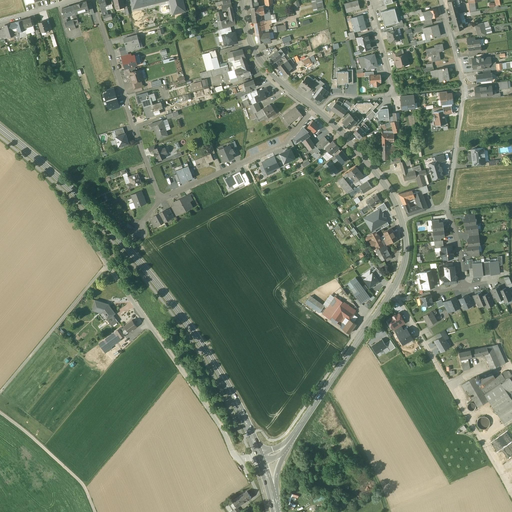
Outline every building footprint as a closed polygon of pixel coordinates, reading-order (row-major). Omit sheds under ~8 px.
[(105,0),(97,0),(104,20),(111,18),(110,15),(108,16),(106,10),(105,6),(107,5),(109,5),(107,0),(105,0)] [(122,0),(113,0),(116,9),(124,7),(122,0)] [(182,0),(130,0),(133,9),(169,0),(173,15),(186,12),(182,0)] [(312,0),(311,0),(313,11),(324,9),(322,0),(312,0)] [(357,0),(344,4),(347,12),(360,9),(357,0)] [(87,1),(79,3),(82,12),(89,10),(88,4),(87,1)] [(79,3),(73,5),(76,13),(82,12),(79,3)] [(251,7),(250,7),(251,16),(252,16),(258,15),(264,14),(265,14),(264,9),(263,6),(262,6),(258,7),(258,6),(251,7)] [(69,7),(62,9),(63,12),(62,13),(62,15),(64,14),(64,16),(65,16),(65,18),(68,17),(67,16),(72,14),(69,7)] [(457,7),(449,9),(451,15),(459,13),(457,7)] [(395,8),(381,12),(385,25),(395,23),(395,21),(394,17),(397,16),(395,8)] [(437,8),(429,11),(431,18),(439,16),(437,8)] [(429,11),(423,12),(424,16),(425,20),(431,18),(429,11)] [(459,13),(451,15),(453,22),(461,20),(459,13)] [(362,15),(350,18),(354,32),(366,29),(362,15)] [(31,17),(23,20),(25,28),(33,25),(32,21),(31,17)] [(228,20),(225,21),(226,27),(236,25),(235,19),(231,20),(230,18),(228,19),(228,20)] [(23,20),(15,22),(18,31),(18,32),(25,30),(25,28),(23,20)] [(46,20),(39,22),(42,32),(46,31),(49,30),(46,20)] [(265,20),(260,21),(261,30),(265,29),(270,28),(270,26),(271,25),(270,20),(265,20)] [(259,21),(254,22),(255,31),(256,35),(262,34),(261,30),(260,21),(259,21)] [(483,23),(474,25),(477,37),(478,37),(486,35),(483,23)] [(11,24),(4,25),(5,28),(7,34),(13,32),(11,24)] [(33,25),(25,28),(25,30),(26,33),(35,31),(35,30),(35,31),(33,25)] [(437,25),(424,28),(427,39),(440,36),(439,30),(438,30),(437,25)] [(226,34),(232,33),(230,27),(218,30),(219,36),(222,35),(226,34)] [(193,28),(187,29),(190,38),(196,36),(193,28)] [(393,30),(387,31),(390,43),(400,40),(397,29),(393,30)] [(228,45),(238,42),(235,32),(232,33),(226,34),(227,40),(228,45)] [(269,33),(263,34),(263,33),(262,34),(256,35),(255,35),(257,43),(264,41),(264,43),(270,41),(269,33)] [(137,35),(123,39),(125,44),(127,50),(127,51),(128,51),(140,47),(137,35)] [(367,35),(357,38),(360,51),(371,48),(367,35)] [(434,47),(426,49),(427,57),(431,56),(432,62),(441,60),(439,51),(443,51),(444,51),(442,44),(434,45),(434,47)] [(242,49),(233,51),(235,60),(240,58),(245,57),(242,49)] [(400,49),(392,51),(394,57),(402,55),(400,49)] [(278,51),(278,50),(270,56),(275,62),(280,58),(282,56),(278,51)] [(216,51),(210,52),(211,53),(215,69),(216,68),(220,67),(216,51)] [(211,53),(203,55),(207,71),(209,70),(215,69),(211,53)] [(373,54),(363,57),(366,67),(367,70),(378,67),(376,59),(374,59),(373,54)] [(131,56),(124,58),(124,59),(126,68),(137,65),(134,55),(131,56)] [(402,55),(394,57),(394,58),(395,58),(398,67),(404,65),(404,64),(407,63),(408,62),(407,59),(406,59),(405,55),(402,55)] [(245,57),(240,58),(243,67),(241,68),(235,70),(234,70),(235,72),(236,75),(250,71),(245,57)] [(480,57),(477,58),(477,59),(472,59),(473,69),(489,67),(488,58),(480,58),(480,57)] [(235,60),(231,61),(235,70),(241,68),(243,67),(240,58),(235,60)] [(292,68),(286,61),(283,63),(290,71),(293,70),(292,68)] [(283,63),(278,66),(285,75),(290,71),(283,63)] [(227,65),(220,67),(216,68),(215,69),(209,70),(200,73),(201,78),(211,76),(223,73),(229,71),(227,65)] [(447,67),(437,69),(437,70),(438,75),(440,75),(441,81),(444,80),(444,81),(450,80),(447,67)] [(136,71),(129,73),(132,82),(131,82),(132,83),(140,80),(142,80),(140,76),(141,74),(141,72),(139,71),(136,72),(136,71)] [(250,71),(236,75),(237,77),(238,80),(249,76),(249,77),(250,76),(249,76),(251,75),(250,71)] [(348,71),(336,72),(337,79),(337,84),(345,84),(345,83),(348,83),(348,71)] [(374,75),(369,76),(369,83),(374,83),(374,87),(379,86),(379,82),(381,82),(381,80),(381,77),(380,75),(374,75)] [(304,81),(303,80),(299,86),(307,91),(312,85),(314,82),(313,81),(307,77),(304,81)] [(253,79),(244,83),(244,84),(247,90),(255,87),(253,79)] [(140,80),(132,83),(134,89),(142,87),(140,80)] [(319,81),(315,87),(317,89),(315,91),(317,93),(321,86),(322,87),(325,84),(320,80),(319,81)] [(507,81),(498,82),(499,89),(507,88),(507,81)] [(203,88),(200,82),(192,84),(194,91),(203,88)] [(244,84),(237,86),(239,93),(247,90),(244,84)] [(322,87),(321,86),(317,93),(313,96),(321,102),(328,92),(322,87)] [(491,86),(475,87),(476,96),(492,94),(491,86)] [(108,93),(104,94),(106,101),(116,98),(114,91),(108,93)] [(147,92),(136,96),(138,102),(144,100),(144,102),(142,103),(143,107),(146,107),(153,105),(153,104),(150,97),(149,98),(147,92)] [(258,95),(255,96),(255,97),(257,102),(266,99),(264,93),(259,94),(258,95)] [(447,95),(441,95),(441,96),(442,104),(452,103),(451,94),(447,94),(447,95)] [(116,98),(106,101),(109,108),(112,107),(118,105),(119,105),(116,98)] [(401,99),(401,102),(402,102),(402,105),(401,105),(402,109),(413,108),(412,105),(414,104),(413,98),(401,99)] [(351,104),(347,100),(343,105),(348,109),(348,108),(351,104)] [(153,105),(146,107),(147,111),(145,111),(147,118),(154,116),(153,111),(163,108),(161,102),(153,104),(153,105)] [(257,103),(250,106),(252,109),(254,113),(260,110),(257,103)] [(338,105),(335,103),(331,109),(336,113),(340,106),(338,105)] [(361,113),(364,113),(363,103),(357,103),(355,105),(354,106),(357,109),(361,113)] [(371,103),(363,103),(364,113),(365,113),(370,109),(374,105),(372,104),(371,103)] [(378,120),(389,119),(388,114),(388,105),(383,106),(376,114),(374,116),(378,120)] [(268,108),(267,106),(263,109),(269,117),(276,113),(271,106),(268,108)] [(341,107),(340,106),(336,113),(341,117),(342,116),(346,111),(341,107)] [(451,106),(443,107),(443,111),(444,114),(452,113),(451,106)] [(295,107),(283,116),(285,119),(289,124),(301,114),(295,107)] [(260,110),(254,113),(257,118),(259,121),(264,118),(265,120),(269,117),(263,109),(260,110)] [(178,111),(166,115),(167,119),(179,115),(178,111)] [(372,111),(366,117),(370,121),(374,116),(376,114),(372,111)] [(443,111),(433,112),(436,126),(440,125),(440,126),(441,126),(441,125),(446,124),(444,114),(443,111)] [(399,113),(392,114),(393,121),(400,119),(399,113)] [(353,118),(350,115),(345,119),(343,121),(342,121),(342,122),(343,121),(349,128),(349,129),(350,129),(350,128),(356,123),(356,122),(353,118)] [(356,122),(356,123),(358,125),(364,119),(362,117),(359,120),(356,122)] [(162,120),(149,125),(150,129),(154,128),(157,137),(162,135),(162,137),(168,135),(162,120)] [(319,126),(312,121),(307,127),(314,133),(319,126)] [(397,121),(391,122),(392,125),(393,133),(399,131),(397,121)] [(307,127),(306,126),(304,128),(308,131),(307,132),(310,136),(314,133),(307,127)] [(303,141),(308,137),(310,136),(307,132),(308,131),(304,128),(303,127),(294,139),(295,143),(301,139),(303,141)] [(360,127),(359,127),(353,133),(359,139),(365,133),(363,131),(360,127)] [(123,128),(114,130),(116,136),(125,134),(123,128)] [(116,136),(116,137),(119,146),(128,143),(125,134),(116,136)] [(394,134),(382,134),(382,145),(390,145),(390,142),(393,142),(394,134)] [(308,137),(303,141),(309,150),(312,149),(315,146),(308,137)] [(324,137),(315,145),(320,150),(322,148),(323,149),(325,148),(323,146),(328,142),(324,137)] [(333,141),(325,148),(331,154),(337,148),(339,147),(333,141)] [(212,145),(206,147),(209,154),(211,153),(211,154),(215,153),(212,145)] [(229,145),(218,150),(223,162),(233,157),(231,153),(234,152),(232,149),(231,150),(229,145)] [(320,150),(315,145),(315,146),(312,149),(316,152),(317,154),(320,150)] [(390,145),(382,145),(382,160),(391,159),(390,148),(390,145)] [(162,149),(161,146),(156,148),(154,149),(154,150),(155,153),(154,153),(156,156),(158,160),(165,157),(164,154),(167,153),(165,148),(162,149)] [(337,148),(331,154),(333,156),(340,151),(337,148)] [(483,148),(471,149),(472,153),(472,161),(473,164),(484,163),(485,163),(485,162),(484,150),(483,148)] [(284,163),(294,159),(290,149),(280,154),(280,155),(282,159),(284,163)] [(323,153),(320,150),(317,154),(316,152),(312,155),(316,159),(323,153)] [(348,158),(342,150),(335,156),(342,163),(348,158)] [(327,161),(333,156),(331,154),(328,151),(323,156),(327,161)] [(209,154),(204,156),(195,160),(197,164),(196,165),(197,165),(198,169),(205,166),(205,165),(209,164),(209,162),(214,160),(211,154),(211,153),(209,154)] [(405,154),(399,155),(399,156),(395,157),(395,163),(400,162),(404,161),(406,161),(405,157),(405,154)] [(270,159),(262,162),(265,170),(266,173),(267,173),(279,167),(277,162),(275,157),(274,157),(270,159)] [(420,158),(414,160),(414,163),(416,171),(422,169),(420,158)] [(334,167),(329,161),(324,165),(329,172),(334,167)] [(437,162),(428,164),(433,179),(443,177),(439,162),(438,161),(437,162)] [(180,181),(180,183),(193,178),(192,175),(190,169),(188,165),(175,170),(177,174),(180,181)] [(363,176),(355,166),(347,173),(355,182),(363,176)] [(338,171),(334,167),(329,172),(333,176),(338,171)] [(425,170),(415,173),(417,178),(416,178),(419,187),(420,187),(426,185),(423,175),(426,174),(425,170)] [(406,173),(403,174),(405,180),(416,178),(417,178),(415,173),(415,171),(406,173)] [(240,172),(232,176),(232,177),(231,178),(235,184),(232,185),(234,188),(243,183),(245,182),(241,175),(240,172)] [(138,173),(128,177),(131,183),(132,187),(142,184),(138,173)] [(249,180),(245,173),(241,175),(245,182),(243,183),(245,186),(250,183),(248,180),(249,180)] [(174,175),(164,178),(168,190),(178,187),(174,175)] [(230,176),(225,178),(229,187),(232,185),(235,184),(231,178),(230,176)] [(343,177),(338,181),(347,193),(349,193),(353,190),(343,177)] [(367,181),(362,184),(366,191),(372,187),(367,181)] [(362,184),(353,190),(357,197),(366,191),(362,184)] [(426,185),(420,187),(420,188),(422,194),(428,192),(426,185)] [(420,188),(412,190),(414,197),(418,206),(425,203),(422,194),(420,188)] [(353,190),(349,193),(353,199),(357,197),(353,190)] [(412,190),(398,194),(403,204),(407,203),(408,203),(406,199),(414,197),(412,190)] [(141,191),(131,195),(134,202),(136,207),(146,203),(141,191)] [(376,194),(368,200),(370,203),(372,206),(373,207),(381,201),(380,199),(381,199),(378,195),(377,196),(376,194)] [(182,199),(174,203),(175,205),(172,207),(176,215),(185,210),(185,211),(192,207),(189,201),(186,197),(186,196),(181,198),(182,199)] [(384,203),(376,208),(378,210),(379,213),(381,211),(387,208),(384,203)] [(418,206),(410,209),(407,203),(403,204),(408,216),(425,210),(427,207),(425,203),(418,206)] [(166,210),(159,213),(164,222),(171,218),(167,211),(166,210)] [(379,213),(378,210),(364,218),(371,230),(382,224),(387,221),(385,218),(386,217),(383,213),(382,213),(381,211),(379,213)] [(164,222),(159,213),(153,217),(154,219),(157,225),(164,222)] [(466,219),(464,219),(464,226),(466,226),(475,224),(475,218),(466,219)] [(439,223),(432,224),(432,225),(431,226),(431,229),(432,229),(433,231),(444,230),(443,222),(439,223)] [(133,228),(128,223),(123,228),(129,233),(133,228)] [(475,224),(466,226),(467,233),(469,232),(478,231),(477,224),(475,224)] [(391,229),(384,233),(387,238),(384,240),(386,244),(396,239),(391,229)] [(444,230),(433,231),(433,233),(432,233),(432,237),(433,237),(434,238),(440,238),(444,237),(444,230)] [(376,231),(370,234),(375,244),(381,241),(376,232),(376,231)] [(470,239),(467,239),(468,246),(478,245),(479,245),(479,238),(470,239)] [(377,249),(376,249),(377,250),(378,249),(381,255),(379,255),(382,259),(390,255),(387,249),(386,249),(384,246),(385,245),(383,245),(377,249)] [(478,245),(468,246),(467,246),(468,253),(470,253),(479,252),(478,245)] [(443,247),(441,247),(441,248),(442,251),(440,251),(441,255),(442,255),(443,259),(453,258),(452,254),(453,254),(453,250),(452,250),(451,246),(443,247)] [(498,261),(490,262),(491,275),(500,274),(499,265),(498,261)] [(490,262),(481,263),(482,276),(491,275),(490,262)] [(481,263),(472,264),(473,268),(474,277),(482,276),(481,263)] [(382,275),(377,268),(372,271),(377,278),(382,275)] [(361,276),(369,287),(379,280),(377,278),(372,271),(370,269),(361,276)] [(453,269),(445,270),(445,276),(443,279),(443,284),(445,283),(446,284),(447,284),(448,283),(457,282),(456,276),(454,276),(454,274),(455,274),(454,269),(453,269)] [(431,271),(419,273),(420,278),(421,284),(422,289),(434,287),(433,281),(432,276),(431,271)] [(361,304),(370,297),(355,278),(350,282),(354,287),(357,292),(353,294),(361,304)] [(499,287),(493,289),(493,290),(496,297),(498,301),(503,298),(500,290),(499,287)] [(500,290),(503,298),(505,302),(511,299),(509,295),(506,288),(500,290)] [(487,307),(481,292),(475,295),(478,302),(480,306),(485,304),(487,307)] [(488,294),(482,296),(481,292),(487,307),(493,305),(491,301),(488,294)] [(469,298),(468,295),(459,299),(460,299),(462,306),(464,308),(472,305),(469,298)] [(305,302),(322,314),(326,308),(309,296),(305,302)] [(326,308),(322,314),(330,319),(332,317),(331,316),(340,305),(342,302),(335,296),(326,308)] [(423,297),(420,298),(421,306),(432,303),(431,296),(430,296),(423,297)] [(455,298),(447,301),(451,311),(459,307),(456,301),(455,298)] [(439,308),(444,305),(443,303),(441,299),(436,301),(439,308)] [(108,304),(96,300),(93,309),(103,312),(108,318),(108,319),(113,315),(115,313),(108,304)] [(355,311),(342,302),(340,305),(353,314),(355,311)] [(340,305),(331,316),(332,317),(330,319),(336,324),(338,321),(340,322),(344,317),(348,321),(349,319),(350,319),(353,314),(340,305)] [(437,322),(431,312),(423,316),(429,326),(437,322)] [(396,315),(395,315),(393,315),(393,317),(389,319),(393,326),(399,323),(403,321),(399,313),(396,315)] [(113,315),(108,319),(108,318),(106,319),(110,323),(116,319),(113,315)] [(350,319),(349,319),(348,321),(344,327),(343,328),(343,329),(349,333),(356,324),(350,319)] [(137,326),(132,320),(124,325),(124,326),(126,328),(129,332),(137,326)] [(401,326),(394,330),(397,335),(404,331),(401,326)] [(122,327),(115,331),(116,332),(120,338),(124,335),(121,331),(124,330),(122,327)] [(406,329),(404,331),(397,335),(401,340),(402,340),(404,343),(412,338),(409,333),(408,333),(406,329)] [(116,332),(111,335),(116,342),(120,338),(116,332)] [(439,338),(434,341),(441,352),(449,347),(443,336),(442,336),(439,338)] [(385,353),(389,350),(387,347),(385,343),(382,339),(371,346),(376,354),(383,350),(385,353)] [(390,340),(385,343),(387,347),(389,350),(390,351),(395,347),(390,340)] [(492,346),(501,366),(506,364),(497,345),(492,346)] [(492,346),(479,349),(480,355),(485,355),(492,370),(501,366),(492,346)] [(461,359),(467,358),(480,355),(479,349),(460,353),(461,359)] [(467,358),(461,359),(463,371),(470,369),(467,358)] [(481,389),(484,395),(501,384),(509,378),(511,376),(511,375),(508,370),(495,378),(481,389)] [(477,383),(481,389),(495,378),(492,373),(477,383)] [(477,383),(474,378),(461,385),(465,391),(467,390),(478,408),(488,402),(484,395),(481,389),(477,383)] [(509,378),(501,384),(511,400),(511,382),(509,378)] [(488,402),(504,423),(511,417),(511,400),(501,384),(484,395),(488,402)] [(247,491),(232,501),(236,507),(237,507),(251,497),(247,491)] [(232,501),(231,503),(230,502),(230,503),(228,504),(233,510),(236,507),(232,501)]
